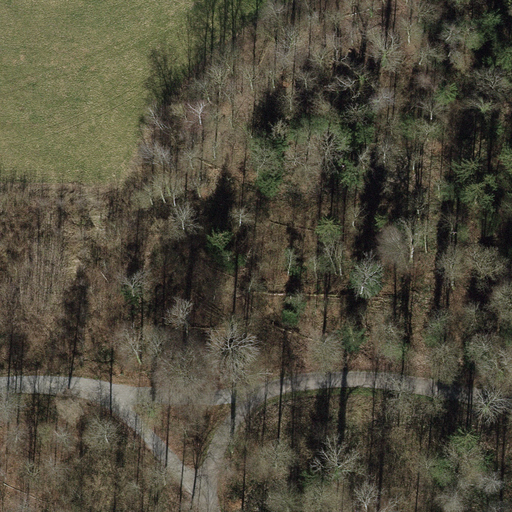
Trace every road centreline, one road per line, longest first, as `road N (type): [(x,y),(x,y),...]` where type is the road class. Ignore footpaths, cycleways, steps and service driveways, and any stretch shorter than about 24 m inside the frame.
road 1 (track): [(511,401),(345,373),(184,395),(0,376)]
road 2 (track): [(106,391),(211,511)]
road 3 (track): [(266,387),(224,432),(205,498)]
